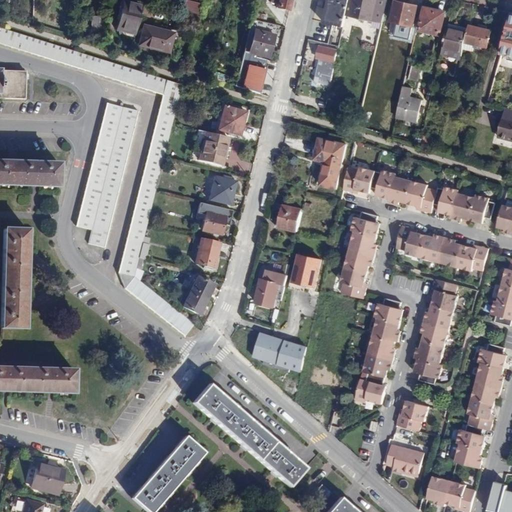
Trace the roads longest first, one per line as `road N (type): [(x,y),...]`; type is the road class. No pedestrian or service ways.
road 1 (residential): [(371,485),(421,299),(378,288),(397,216),(511,246)]
road 2 (tertiary): [(301,0),(233,293),(205,342)]
road 3 (residential): [(86,129),(64,249),(193,356)]
road 4 (residential): [(317,439),(302,455),(218,382),(233,363)]
road 5 (residential): [(0,53),(83,79),(92,90),(86,129)]
road 6 (tertiary): [(193,356),(117,462)]
road 7 (residential): [(117,462),(0,430)]
road 8 (residential): [(511,394),(480,511)]
